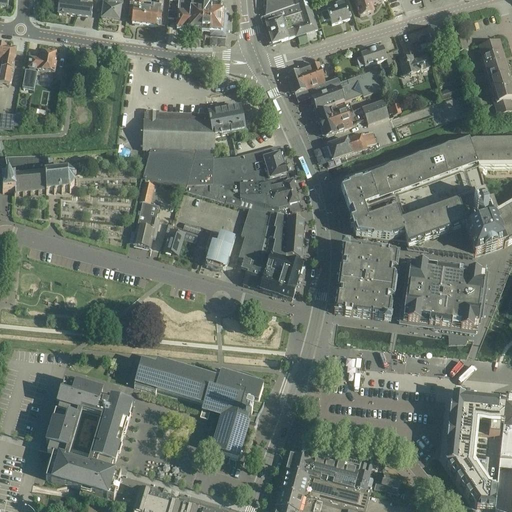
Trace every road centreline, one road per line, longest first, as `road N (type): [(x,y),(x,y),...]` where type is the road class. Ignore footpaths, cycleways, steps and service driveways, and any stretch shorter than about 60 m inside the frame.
road 1 (residential): [(316,317),(0,234)]
road 2 (secondary): [(316,317),(322,238),(314,192),(259,68)]
road 3 (residential): [(259,68),(21,33)]
road 4 (residential): [(249,511),(122,472),(145,399),(116,391)]
road 5 (residential): [(259,68),(487,0)]
road 6 (residential): [(451,511),(395,451),(278,431)]
road 7 (secondary): [(278,431),(316,317)]
